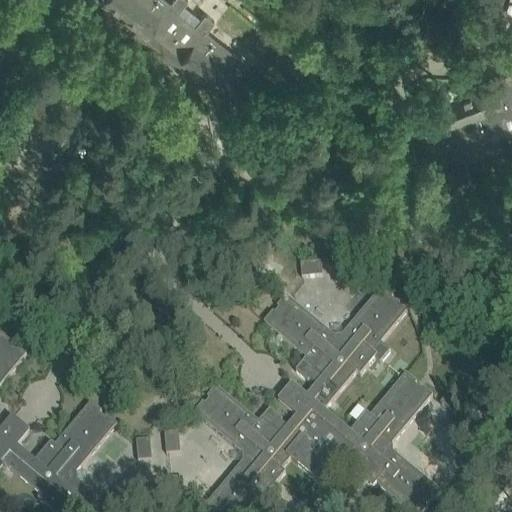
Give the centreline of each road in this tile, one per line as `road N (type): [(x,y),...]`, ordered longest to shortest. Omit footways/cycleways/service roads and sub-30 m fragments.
road 1 (unclassified): [(218,123),(422,79),(511,36)]
road 2 (unclassified): [(218,123),(50,12)]
road 3 (unclassified): [(27,414),(89,297),(139,253)]
road 4 (unclassified): [(260,378),(139,253)]
road 5 (unclassified): [(139,253),(204,172),(223,132),(218,123)]
